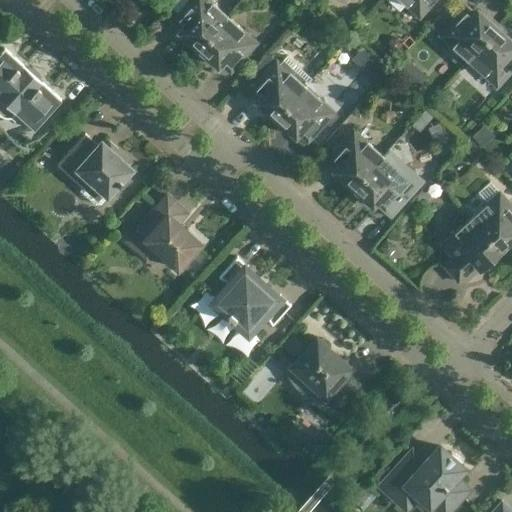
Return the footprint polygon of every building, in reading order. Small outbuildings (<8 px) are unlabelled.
[(186,38),(185,39),(190,46),(195,52),(227,16),(209,0),(189,0),(172,20),(181,29),(179,31),(186,38)] [(400,0),(419,17),(434,0),(400,0)] [(438,34),(467,61),(500,25),(493,20),(486,16),(484,17),(477,11),(475,14),(465,5),(438,34)] [(257,42),(227,16),(195,52),(202,57),(209,61),(211,60),(218,66),(220,63),(230,72),(257,42)] [(500,25),(467,61),(497,87),(511,69),(511,42),(509,39),(510,38),(506,31),(500,25)] [(355,54),(374,76),(383,69),(364,47),(355,54)] [(61,99),(4,48),(0,52),(0,108),(15,121),(19,116),(34,129),(61,99)] [(264,73),(249,89),(259,98),(256,101),(264,107),(262,109),(263,110),(264,112),(266,114),(267,116),(268,117),(270,120),(272,121),(273,122),(282,111),(305,86),(276,60),(267,52),(256,65),(264,73)] [(282,111),(273,122),(279,127),(287,131),(288,129),(295,136),(298,133),(307,142),(334,112),(305,86),(282,111)] [(353,129),(327,159),(336,168),(334,170),(341,177),(340,178),(344,185),(350,191),(382,155),(353,129)] [(100,204),(107,196),(107,197),(118,184),(119,185),(122,182),(121,181),(132,169),(127,165),(130,161),(117,150),(115,151),(108,144),(107,146),(101,141),(98,145),(84,133),(56,164),(82,188),(79,191),(94,204),(100,204)] [(411,181),(382,155),(350,191),(357,196),(364,200),(365,198),(373,205),(375,202),(385,211),(411,181)] [(472,211),(487,201),(480,192),(466,203),(472,211)] [(511,206),(498,192),(470,218),(502,254),(508,248),(511,241),(511,240),(511,239),(511,238),(511,206)] [(173,219),(182,208),(166,194),(125,240),(141,255),(151,244),(177,268),(182,263),(190,257),(195,248),(200,243),(173,219)] [(487,261),(488,262),(495,259),(502,254),(470,218),(441,244),(453,258),(444,266),(458,282),(477,265),(479,267),(487,261)] [(272,325),(290,304),(279,294),(276,298),(263,287),(261,289),(255,284),(257,282),(244,270),(248,266),(237,256),(218,277),(225,280),(231,284),(220,297),(221,298),(216,303),(229,313),(227,315),(233,320),(234,319),(247,330),(251,325),(252,326),(263,313),(272,325)] [(318,391),(309,401),(320,409),(333,415),(361,384),(347,372),(351,368),(350,367),(349,369),(342,363),(343,361),(329,348),(330,345),(328,341),(326,339),(322,338),(319,339),(316,337),(290,366),(318,391)] [(412,450),(380,486),(406,509),(418,496),(429,506),(432,504),(440,511),(447,511),(462,496),(467,502),(468,501),(449,484),(464,468),(460,464),(462,462),(460,458),(458,455),(455,453),(451,452),(449,454),(439,446),(425,462),(412,450)] [(511,511),(511,510),(501,500),(490,511),(511,511)]
